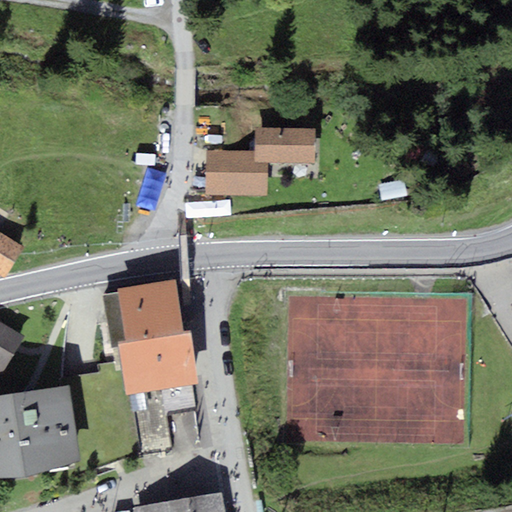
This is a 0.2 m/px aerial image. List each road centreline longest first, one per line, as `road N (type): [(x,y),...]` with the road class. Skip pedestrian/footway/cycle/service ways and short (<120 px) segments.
road 1 (secondary): [(511,243),(206,256)]
road 2 (residential): [(177,259),(181,0)]
road 3 (residential): [(206,256),(247,511)]
road 4 (secondary): [(177,259),(0,291)]
road 5 (track): [(31,0),(182,24)]
